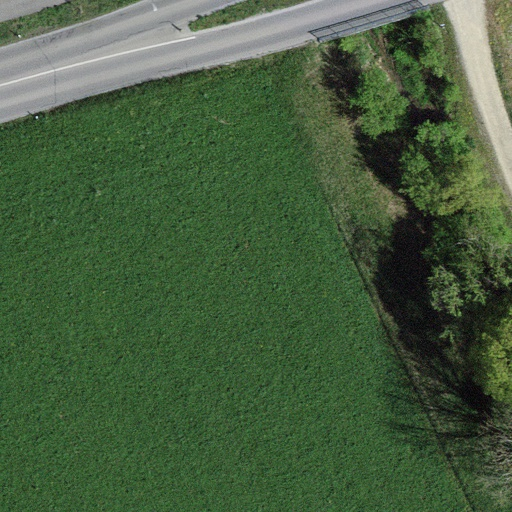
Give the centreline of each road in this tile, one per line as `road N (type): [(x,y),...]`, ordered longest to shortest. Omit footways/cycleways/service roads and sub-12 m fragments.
road 1 (primary): [(0,87),(289,0)]
road 2 (track): [(452,0),(511,135)]
